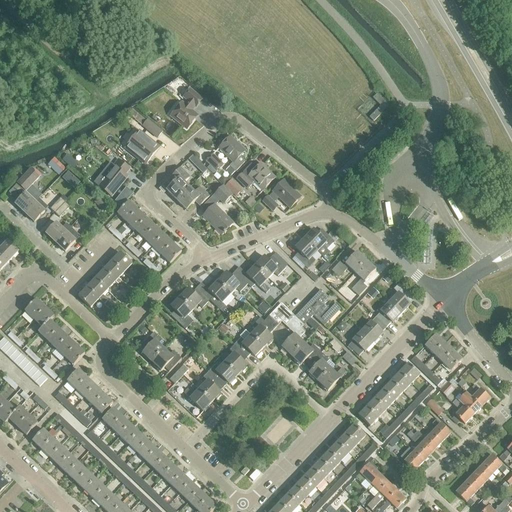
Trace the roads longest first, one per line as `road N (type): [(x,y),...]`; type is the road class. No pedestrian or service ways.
road 1 (residential): [(209,259),(147,194),(224,120),(237,119),(324,189),(328,215)]
road 2 (residential): [(184,449),(264,367),(328,419)]
road 3 (tertiary): [(328,419),(443,301)]
road 4 (secondary): [(433,0),(511,137)]
road 5 (track): [(98,0),(54,56),(0,1)]
road 6 (residential): [(184,449),(105,374),(100,360),(112,341)]
road 7 (residential): [(410,511),(511,408)]
road 8 (residential): [(112,341),(164,287),(209,259)]
road 9 (secondary): [(511,111),(448,0)]
road 10 (tertiary): [(245,506),(328,419)]
